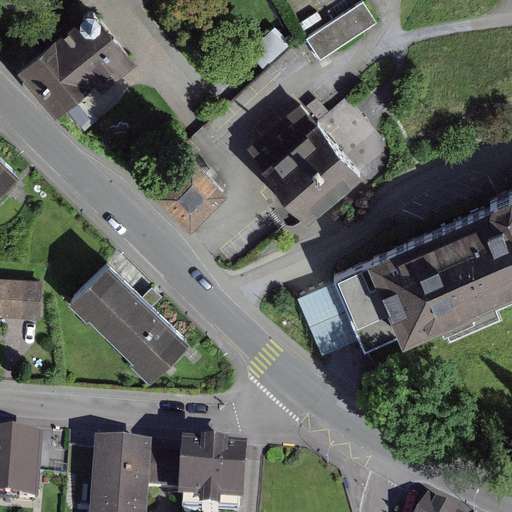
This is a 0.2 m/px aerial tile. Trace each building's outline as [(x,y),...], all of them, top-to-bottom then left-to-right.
[(128,53),(83,0),(76,0),(6,58),(54,115),(128,53)] [(362,0),(343,0),(298,29),(319,62),(378,24),(362,0)] [(349,181),(305,130),(255,173),(299,224),(349,181)] [(0,196),(22,172),(0,153),(0,196)] [(192,156),(158,189),(189,222),(224,188),(192,156)] [(511,187),(407,230),(320,263),(336,318),(358,369),(511,306),(511,187)] [(189,339),(107,263),(70,303),(152,379),(189,339)] [(0,320),(29,322),(32,281),(0,279),(0,320)] [(0,504),(38,505),(39,439),(0,437),(0,504)] [(147,511),(148,446),(90,446),(89,511),(147,511)] [(167,511),(239,511),(244,458),(169,452),(164,511),(167,511)] [(440,511),(419,502),(414,511),(440,511)]
